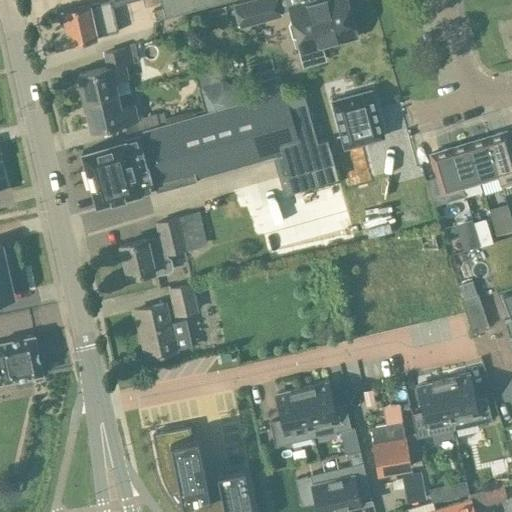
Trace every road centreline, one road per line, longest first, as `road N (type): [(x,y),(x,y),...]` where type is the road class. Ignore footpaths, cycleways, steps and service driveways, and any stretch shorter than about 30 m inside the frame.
road 1 (residential): [(97,405),(463,328)]
road 2 (tertiary): [(88,362),(2,0)]
